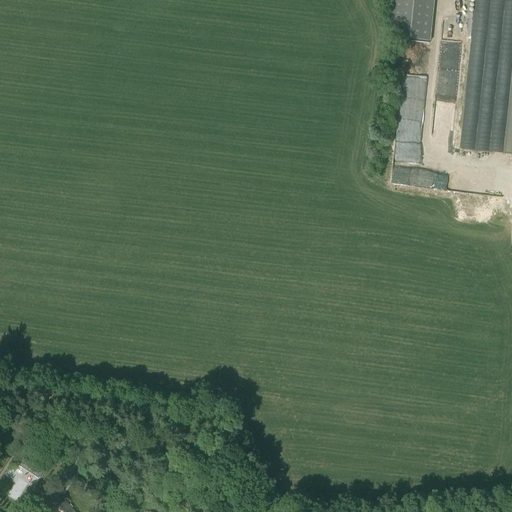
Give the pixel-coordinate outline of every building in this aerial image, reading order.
[(430,41),(434,0),(393,0),(390,37),(430,41)] [(511,3),(479,0),(475,0),(459,150),(511,155),(511,3)] [(444,143),(444,152),(455,152),(455,143),(444,143)] [(24,457),(19,466),(38,479),(44,470),(24,457)] [(74,511),(66,502),(53,511),(74,511)]
